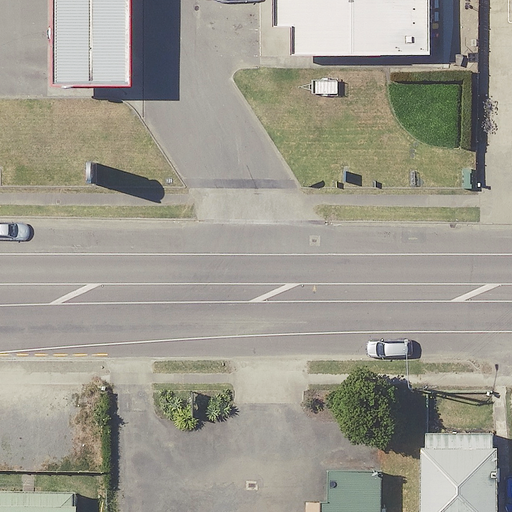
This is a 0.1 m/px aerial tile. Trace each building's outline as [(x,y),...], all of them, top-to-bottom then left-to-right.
[(146,0),(54,0),(55,87),(147,86),(146,0)] [(436,51),(435,0),(277,0),(277,24),(295,24),(296,51),(436,51)] [(494,511),(494,453),(422,455),(422,511),(494,511)] [(378,511),(379,478),(325,477),(324,511),(378,511)] [(0,511),(83,511),(83,501),(81,501),(81,488),(0,487),(0,511)]
